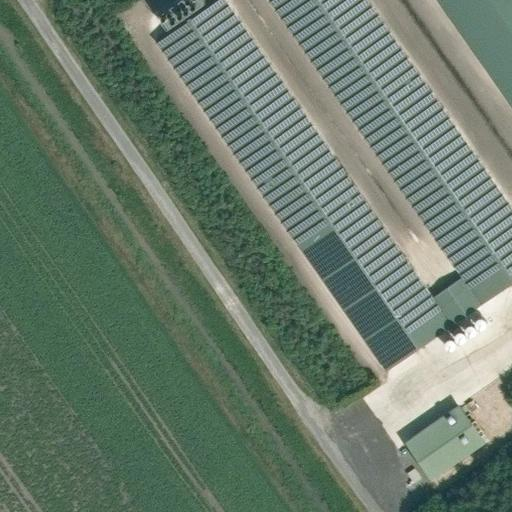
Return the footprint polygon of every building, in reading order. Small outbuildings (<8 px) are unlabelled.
[(173,32),(157,43),(386,372),(455,324),(435,296),(229,0),(216,0),(210,5),(206,0),(180,0),(160,14),(173,32)] [(270,0),(463,275),(483,303),(511,282),(511,202),(370,0),(270,0)] [(511,0),(439,0),(511,103),(511,0)] [(435,296),(455,324),(483,303),(463,275),(435,296)] [(459,403),(405,441),(434,481),(488,443),(469,416),(477,410),(471,401),(462,407),(459,403)]
